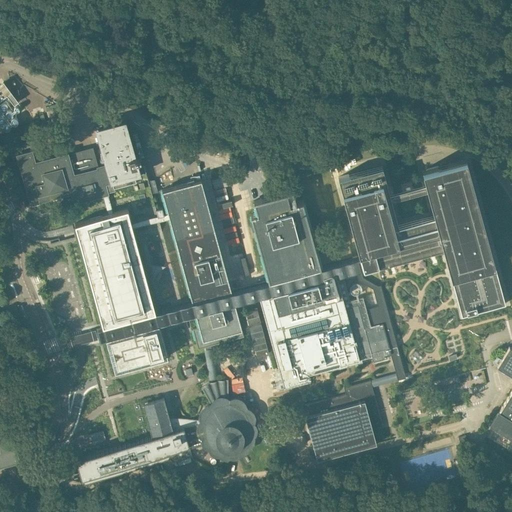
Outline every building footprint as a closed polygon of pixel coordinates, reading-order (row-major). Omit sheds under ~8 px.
[(0,138),(30,116),(3,81),(0,83),(0,138)] [(31,150),(17,154),(31,203),(31,204),(34,203),(38,202),(47,199),(50,198),(71,193),(74,204),(103,196),(109,195),(108,192),(115,190),(114,188),(136,182),(134,175),(140,174),(146,172),(144,164),(141,165),(140,161),(139,158),(138,154),(134,155),(126,127),(124,120),(105,126),(96,128),(106,163),(98,166),(92,145),(67,153),(35,162),(32,154),(31,150)] [(427,169),(422,170),(426,185),(434,215),(443,247),(462,315),(505,303),(470,173),(466,158),(438,166),(427,169)] [(382,165),(338,177),(360,256),(352,258),(356,270),(361,269),(363,268),(363,269),(417,254),(424,253),(443,247),(434,215),(398,225),(382,165)] [(228,176),(212,180),(215,190),(230,185),(228,176)] [(268,280),(231,290),(207,201),(201,178),(162,189),(168,211),(168,213),(169,218),(192,302),(195,314),(199,326),(192,328),(198,348),(205,346),(211,344),(244,336),(235,303),(245,300),(258,296),(261,309),(282,388),(310,380),(308,373),(371,356),(372,362),(388,357),(392,357),(396,372),(398,379),(406,377),(392,325),(381,284),(378,285),(363,276),(361,269),(356,270),(352,258),(320,266),(317,254),(302,200),(296,202),(293,189),(286,190),(253,199),(257,212),(250,214),(268,280)] [(158,192),(154,180),(154,179),(149,181),(152,193),(158,192)] [(108,214),(75,223),(75,225),(103,326),(96,328),(97,331),(95,331),(94,331),(93,331),(92,331),(91,331),(90,332),(90,333),(89,334),(89,335),(90,336),(90,337),(91,337),(91,338),(92,338),(93,338),(94,338),(95,338),(96,338),(96,337),(97,337),(99,336),(99,339),(106,338),(115,371),(167,356),(159,323),(161,323),(164,322),(168,321),(178,318),(181,317),(185,316),(195,314),(192,302),(169,218),(168,213),(163,214),(161,208),(156,210),(158,216),(131,223),(127,209),(114,212),(111,202),(110,199),(109,195),(103,196),(104,201),(105,204),(108,214)] [(245,256),(239,257),(244,275),(249,274),(245,256)] [(97,338),(95,328),(65,336),(68,346),(97,338)] [(202,423),(183,426),(191,454),(192,454),(190,448),(202,444),(202,446),(204,448),(206,450),(209,451),(210,453),(211,455),(212,456),(214,457),(217,458),(220,458),(222,460),(225,461),(228,461),(231,460),(233,461),(235,461),(237,460),(239,460),(241,457),(244,457),(247,455),(249,453),(250,450),(251,449),(253,448),(254,445),(255,442),(254,439),(255,437),(256,435),(257,433),(257,431),(256,428),(254,424),(255,422),(255,420),(255,418),(254,416),(253,413),(251,411),(249,410),(246,409),(246,407),(245,404),(243,402),(241,400),(238,399),(235,398),(232,399),(229,400),(228,400),(227,380),(220,381),(217,382),(211,344),(205,346),(212,383),(210,384),(203,387),(213,404),(211,405),(208,405),(205,406),(203,408),(201,410),(200,413),(200,416),(200,418),(202,423)] [(498,411),(491,423),(496,426),(511,436),(511,347),(509,346),(499,362),(497,366),(511,375),(511,389),(498,412),(498,411)] [(191,367),(185,369),(187,376),(193,374),(191,367)] [(346,393),(305,404),(308,415),(305,416),(312,441),(317,459),(376,443),(372,428),(382,425),(372,386),(398,379),(396,372),(370,379),(344,386),(346,393)] [(172,460),(191,454),(183,426),(173,429),(164,398),(143,404),(152,436),(77,458),(82,475),(169,450),(172,460)] [(101,430),(88,434),(90,444),(104,439),(101,430)] [(0,436),(0,464),(18,459),(11,434),(0,436)] [(463,436),(458,437),(460,444),(465,443),(467,443),(465,435),(463,436)]
